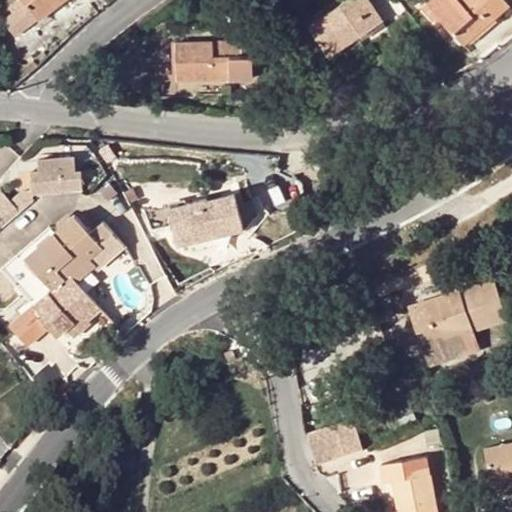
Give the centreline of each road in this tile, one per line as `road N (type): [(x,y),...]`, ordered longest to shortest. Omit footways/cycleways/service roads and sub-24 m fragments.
road 1 (tertiary): [(511,63),(411,118),(333,139),(41,111)]
road 2 (tertiary): [(511,136),(224,292)]
road 3 (tertiary): [(224,292),(147,346),(77,410),(0,506)]
road 4 (residential): [(334,511),(303,474),(274,350),(224,292)]
road 5 (unclassified): [(41,111),(47,82),(146,0)]
